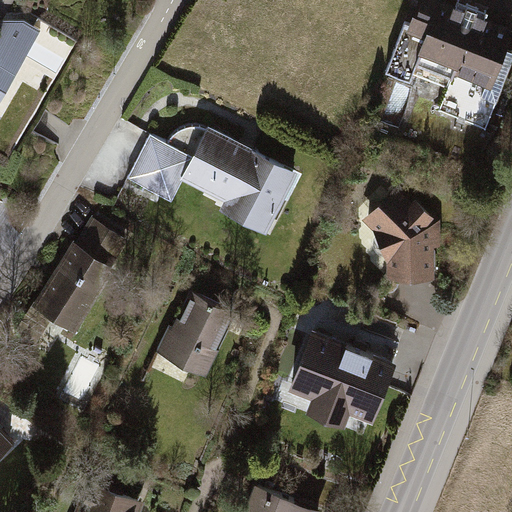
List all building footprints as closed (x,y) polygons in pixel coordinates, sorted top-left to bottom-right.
[(511,33),(511,25),(445,0),(415,0),(404,30),(422,37),(409,69),(448,84),(452,75),(490,90),(511,33)] [(0,99),(41,28),(26,19),(0,20),(0,99)] [(306,173),(205,122),(189,152),(151,132),(126,180),(169,202),(180,179),(222,201),(218,210),(273,238),(306,173)] [(440,219),(398,181),(360,218),(372,231),(375,249),(386,262),(385,280),(438,277),(440,219)] [(123,239),(89,217),(16,331),(50,352),(68,323),(75,327),(113,267),(108,263),(123,239)] [(237,311),(188,288),(159,348),(208,372),(237,311)] [(391,356),(303,325),(282,383),(307,392),(302,405),(341,420),(346,408),(369,416),(391,356)] [(0,426),(0,450),(12,439),(0,426)] [(140,511),(147,494),(84,473),(70,511),(140,511)] [(320,511),(324,503),(256,478),(242,511),(320,511)]
